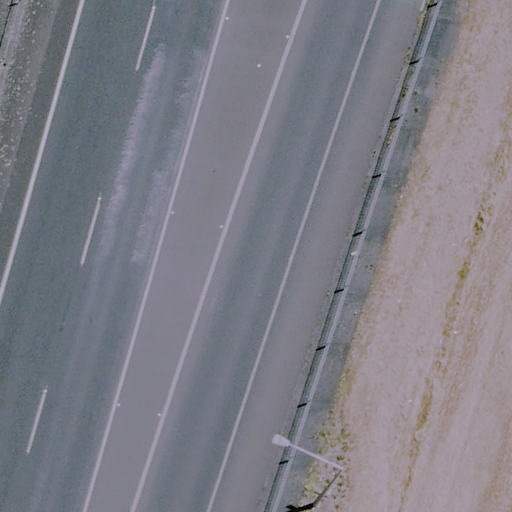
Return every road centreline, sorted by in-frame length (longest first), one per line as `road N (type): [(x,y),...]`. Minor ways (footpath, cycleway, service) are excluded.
road 1 (motorway): [(339,0),(171,511)]
road 2 (motorway): [(153,0),(6,511)]
